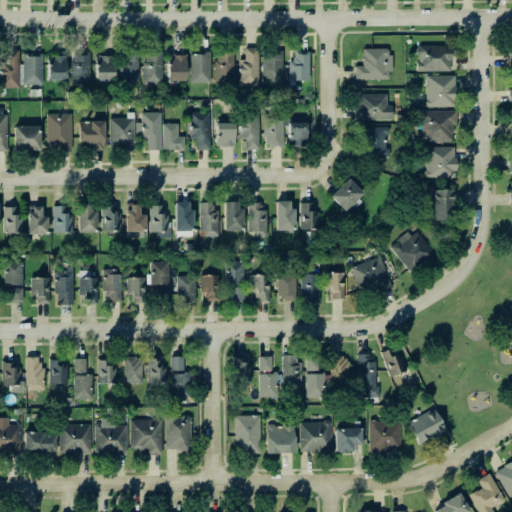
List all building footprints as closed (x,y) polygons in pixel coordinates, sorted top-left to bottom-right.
[(416,71),(452,72),(452,46),(416,45),(416,71)] [(257,87),(258,48),(244,48),(244,60),(239,60),(238,86),(257,87)] [(355,80),(391,79),(390,49),(362,49),(362,66),(354,66),(355,80)] [(0,88),(18,89),(19,51),(6,51),(6,65),(0,64),(0,88)] [(162,51),(142,51),(142,84),(162,85),(162,51)] [(309,80),(309,52),(294,52),(294,61),(288,61),(288,81),(309,80)] [(20,85),(42,85),(42,53),(20,53),(20,85)] [(71,85),(89,85),(90,53),(71,53),(71,85)] [(190,83),(210,83),(210,53),(190,53),(190,83)] [(233,53),(214,53),(214,84),(234,84),(233,53)] [(262,83),(282,83),(282,53),(262,53),(262,83)] [(119,82),(139,81),(138,55),(126,56),(126,63),(119,63),(119,82)] [(185,80),(186,55),(167,55),(166,80),(185,80)] [(65,56),(46,56),(47,81),(66,80),(65,56)] [(114,81),(114,56),(95,56),(95,81),(114,81)] [(425,107),(455,106),(454,75),(424,76),(425,107)] [(391,119),(391,106),(386,106),(386,94),(356,95),(356,120),(391,119)] [(503,109),(511,109),(511,137),(503,138),(503,109)] [(456,111),(421,112),(421,132),(416,132),(416,143),(451,142),(451,125),(456,124),(456,111)] [(161,112),(141,113),(141,122),(136,123),(136,137),(147,137),(148,150),(161,150),(161,112)] [(196,150),(210,150),(209,112),(190,113),(191,139),(196,139),(196,150)] [(258,112),(239,113),(240,139),(245,139),(245,150),(259,149),(258,112)] [(72,114),(46,113),(45,150),(71,151),(72,114)] [(108,119),(109,150),(134,149),(133,118),(108,119)] [(282,147),(283,119),(264,118),(263,147),(282,147)] [(103,121),(78,122),(78,150),(104,150),(103,121)] [(306,122),(287,122),(286,147),(306,147),(306,122)] [(160,123),(160,149),(182,149),(182,136),(175,136),(175,123),(160,123)] [(234,123),(215,123),(216,147),(234,147),(234,123)] [(40,150),(39,126),(13,127),(14,151),(40,150)] [(354,144),(354,156),(389,157),(389,148),(386,148),(387,127),(362,127),(362,144),(354,144)] [(454,147),(424,147),(425,178),(455,178),(454,147)] [(329,196),(346,213),(364,195),(347,178),(329,196)] [(454,190),(430,190),(431,220),(455,220),(454,190)] [(272,201),(272,230),(291,230),(291,208),(286,209),(286,201),(272,201)] [(191,202),(174,202),(174,236),(191,236),(191,202)] [(220,202),(221,230),(240,229),(239,208),(235,208),(235,202),(220,202)] [(249,237),(266,236),(265,202),(248,203),(249,237)] [(93,203),(76,204),(77,233),(94,232),(93,203)] [(218,210),(213,210),(213,203),(200,203),(201,236),(218,236),(218,210)] [(313,203),(299,203),(299,229),(318,229),(318,211),(312,211),(313,203)] [(124,232),(144,232),(144,214),(139,214),(139,205),(125,204),(124,232)] [(2,233),(21,233),(22,219),(15,219),(16,206),(3,205),(2,233)] [(41,217),(41,205),(27,206),(27,234),(47,234),(46,217),(41,217)] [(98,231),(118,231),(118,205),(98,205),(98,231)] [(149,205),(149,232),(156,232),(156,238),(169,238),(169,215),(162,215),(162,205),(149,205)] [(70,206),(52,206),(53,233),(71,233),(70,206)] [(390,247),(410,274),(435,256),(415,229),(390,247)] [(390,287),(381,257),(351,267),(361,297),(390,287)] [(243,261),(225,261),(225,284),(243,284),(243,261)] [(22,262),(4,262),(4,286),(8,286),(8,302),(22,302),(22,262)] [(168,262),(150,262),(151,296),(169,296),(168,262)] [(103,302),(120,302),(119,269),(103,269),(103,302)] [(55,305),(73,305),(72,270),(54,271),(55,305)] [(79,296),(86,296),(86,304),(97,304),(97,278),(90,278),(89,270),(78,271),(79,296)] [(300,273),(301,302),(319,302),(318,273),(300,273)] [(343,300),(343,273),(325,273),(325,291),(330,291),(330,300),(343,300)] [(295,275),(277,274),(277,301),(295,302),(295,275)] [(201,275),(202,300),(219,300),(219,275),(201,275)] [(269,275),(250,275),(250,292),(254,293),(254,302),(268,302),(269,275)] [(177,300),(195,300),(195,276),(177,276),(177,300)] [(144,277),(125,278),(126,298),(145,297),(144,277)] [(49,303),(49,278),(32,278),(32,304),(49,303)] [(241,287),(228,287),(228,301),(241,301),(241,287)] [(405,370),(394,349),(380,356),(391,377),(405,370)] [(377,398),(376,354),(358,355),(359,398),(377,398)] [(247,357),(234,356),(232,376),(246,377),(247,357)] [(258,371),(271,370),(271,356),(258,357),(258,371)] [(299,356),(282,356),(281,384),(291,384),(291,389),(298,389),(299,356)] [(330,383),(348,382),(347,356),(329,357),(330,383)] [(42,390),(42,357),(25,357),(26,391),(42,390)] [(123,383),(141,383),(141,357),(123,357),(123,383)] [(189,373),(182,373),(183,357),(172,357),(170,397),(188,398),(189,373)] [(73,399),(92,399),(91,374),(85,374),(85,358),(73,358),(73,399)] [(146,359),(146,384),(163,384),(164,359),(146,359)] [(305,372),(305,397),(324,398),(324,373),(317,373),(317,359),(305,359),(305,372)] [(1,386),(10,386),(10,392),(23,393),(23,380),(18,380),(19,360),(2,360),(1,386)] [(48,384),(67,384),(68,360),(48,360),(48,384)] [(97,384),(116,384),(115,365),(103,366),(103,360),(96,360),(97,384)] [(277,372),(260,371),(259,397),(276,398),(277,372)] [(445,432),(434,409),(406,423),(418,446),(445,432)] [(259,415),(234,416),(234,453),(260,453),(259,415)] [(164,449),(179,449),(179,454),(190,454),(190,416),(165,416),(164,449)] [(125,426),(113,425),(113,420),(94,420),(93,455),(125,455),(125,426)] [(129,420),(129,450),(147,449),(147,455),(161,455),(160,420),(129,420)] [(265,454),(294,453),(294,421),(282,421),(282,425),(265,426),(265,454)] [(399,422),(369,421),(368,452),(399,452),(399,422)] [(299,423),(299,452),(331,452),(330,422),(299,423)] [(0,454),(19,454),(19,424),(0,424),(0,454)] [(90,425),(59,424),(59,454),(89,455),(90,425)] [(335,429),(334,452),(353,453),(353,445),(361,445),(361,429),(335,429)] [(55,453),(54,435),(43,436),(43,432),(23,432),(23,453),(55,453)] [(493,473),(503,467),(500,463),(511,455),(511,496),(508,499),(493,473)] [(477,511),(492,511),(491,508),(503,502),(489,474),(476,480),(480,488),(469,494),(477,511)] [(467,511),(461,496),(433,508),(434,511),(467,511)]
